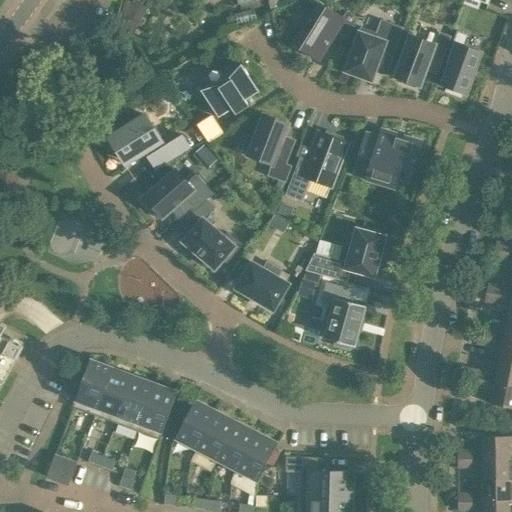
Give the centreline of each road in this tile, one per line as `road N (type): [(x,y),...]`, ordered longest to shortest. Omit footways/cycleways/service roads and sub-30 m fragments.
road 1 (residential): [(420,416),(445,279),(491,137)]
road 2 (residential): [(209,374),(220,320),(138,240),(78,145)]
road 3 (residential): [(0,445),(30,380),(76,338),(120,340),(209,374)]
road 4 (residential): [(260,35),(296,85),(331,104),(415,110),(491,137)]
road 5 (residential): [(209,374),(295,412),(420,416)]
